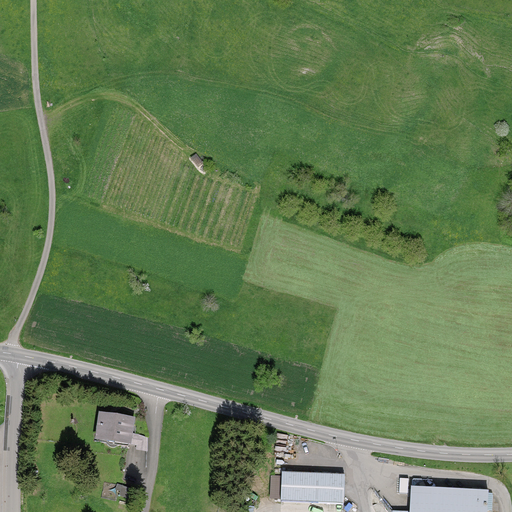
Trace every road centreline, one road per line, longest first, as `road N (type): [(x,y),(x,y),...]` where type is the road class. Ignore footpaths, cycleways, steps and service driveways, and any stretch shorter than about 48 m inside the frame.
road 1 (secondary): [(17,355),(342,438),(511,454)]
road 2 (residential): [(17,355),(9,511)]
